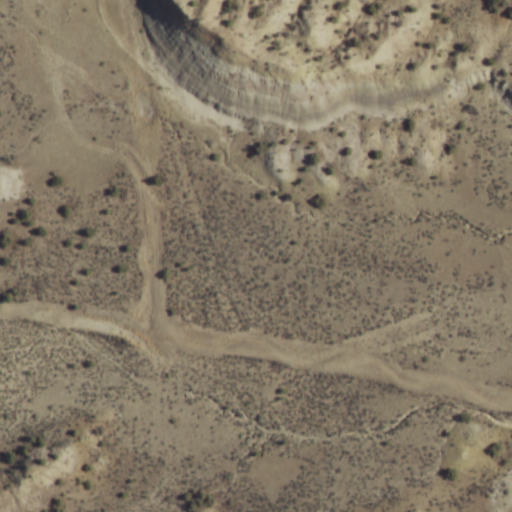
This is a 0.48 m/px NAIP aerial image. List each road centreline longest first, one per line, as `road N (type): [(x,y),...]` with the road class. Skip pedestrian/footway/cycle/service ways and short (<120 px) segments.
road 1 (residential): [(511,406),(227,342),(0,314)]
road 2 (residential): [(186,337),(150,0)]
